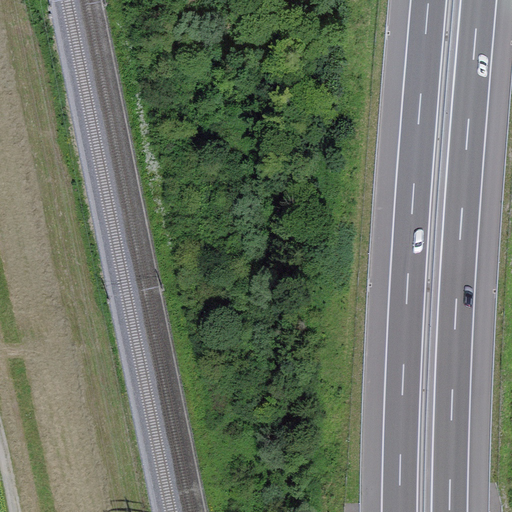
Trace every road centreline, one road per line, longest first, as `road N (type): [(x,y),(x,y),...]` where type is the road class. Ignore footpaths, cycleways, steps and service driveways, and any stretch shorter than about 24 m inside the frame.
road 1 (motorway): [(449,511),(478,0)]
road 2 (motorway): [(428,0),(399,511)]
